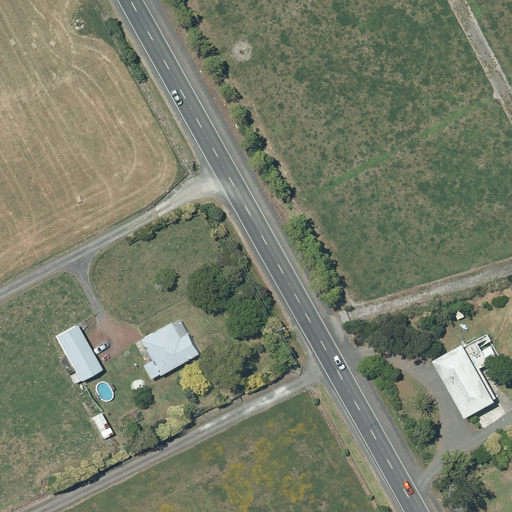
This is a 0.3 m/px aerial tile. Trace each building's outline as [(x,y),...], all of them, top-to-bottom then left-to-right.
[(160,358),(151,363),(158,376),(167,371),(168,372),(205,351),(194,331),(187,334),(179,319),(148,337),(160,358)] [(78,371),(73,374),(77,381),(102,367),(76,323),(57,334),(78,371)] [(430,360),(462,418),(492,401),(460,344),(430,360)] [(133,389),(133,390),(134,392),(136,393),(137,393),(138,394),(139,394),(141,394),(142,394),(143,393),(145,393),(146,392),(147,391),(147,389),(148,388),(148,387),(148,385),(148,384),(147,383),(147,381),(146,380),(145,379),(144,379),(142,378),(141,378),(140,378),(138,378),(137,379),(136,379),(134,380),(134,381),(133,382),(132,384),(132,385),(132,386),(132,388),(133,389)] [(484,409),(475,413),(478,418),(487,414),(484,409)] [(101,411),(92,416),(105,437),(113,432),(101,411)]
